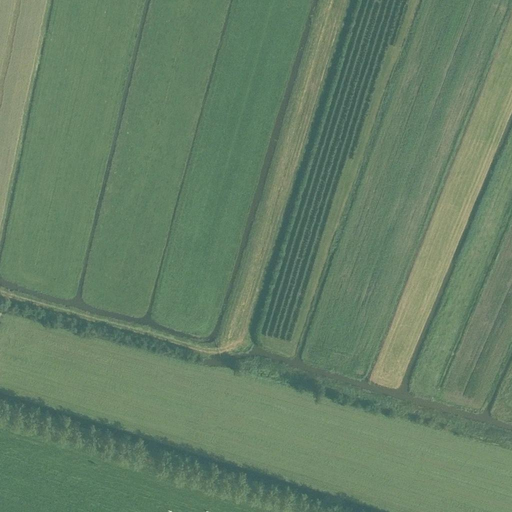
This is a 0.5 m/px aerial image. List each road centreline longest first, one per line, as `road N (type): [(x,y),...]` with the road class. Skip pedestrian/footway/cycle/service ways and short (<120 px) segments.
road 1 (track): [(0,293),(197,348),(223,344),(331,0)]
road 2 (track): [(326,511),(0,409)]
road 3 (track): [(511,439),(266,366)]
